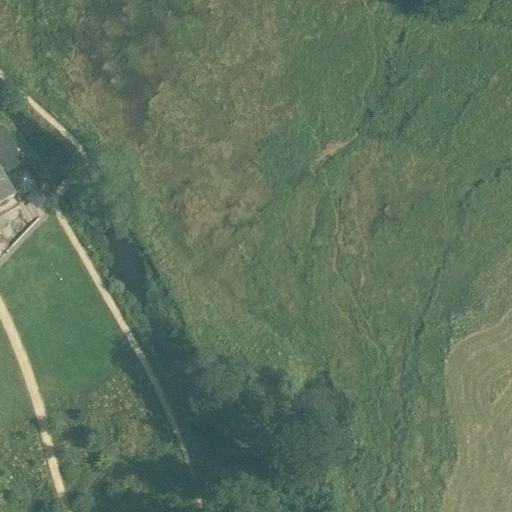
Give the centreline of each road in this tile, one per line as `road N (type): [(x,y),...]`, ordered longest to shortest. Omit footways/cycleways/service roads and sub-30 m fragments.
road 1 (track): [(199,511),(163,399),(50,200),(84,166),(83,154),(0,75)]
road 2 (track): [(0,309),(67,511)]
